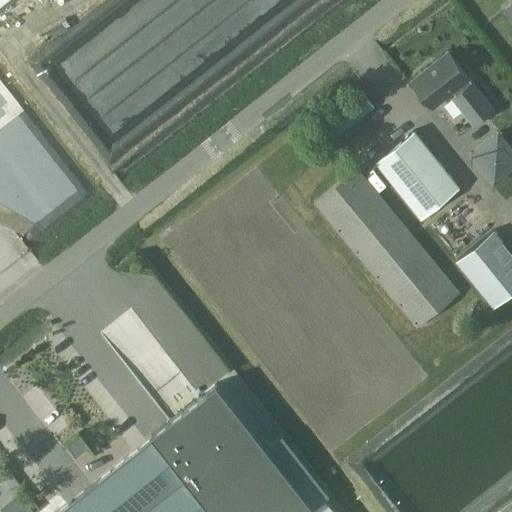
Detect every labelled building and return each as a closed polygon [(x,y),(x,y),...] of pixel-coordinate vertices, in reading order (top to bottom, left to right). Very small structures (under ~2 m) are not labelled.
[(467,75),(449,52),(412,80),(431,104),(453,87),(457,92),(452,96),(473,123),(493,107),(472,81),(471,81),(467,75)] [(333,136),(372,104),(360,89),(321,121),(333,136)] [(511,145),(498,129),(468,154),(493,183),(511,167),(511,145)] [(412,131),(374,161),(420,218),(458,188),(412,131)] [(416,326),(458,291),(355,167),(313,202),(416,326)] [(454,261),(492,308),(511,291),(511,255),(492,231),(454,261)] [(337,511),(262,417),(228,444),(225,440),(218,446),(188,409),(171,422),(203,463),(186,476),(154,435),(56,511),(337,511)]
